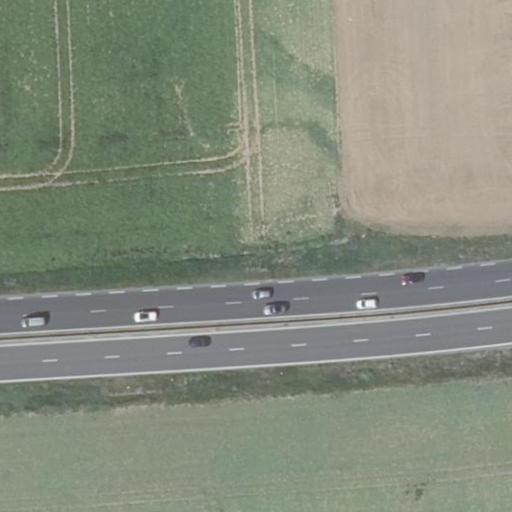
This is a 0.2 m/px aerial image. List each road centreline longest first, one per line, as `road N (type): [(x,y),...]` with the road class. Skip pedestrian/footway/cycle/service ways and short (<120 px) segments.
road 1 (trunk): [(0,364),(511,324)]
road 2 (trunk): [(511,277),(0,316)]
